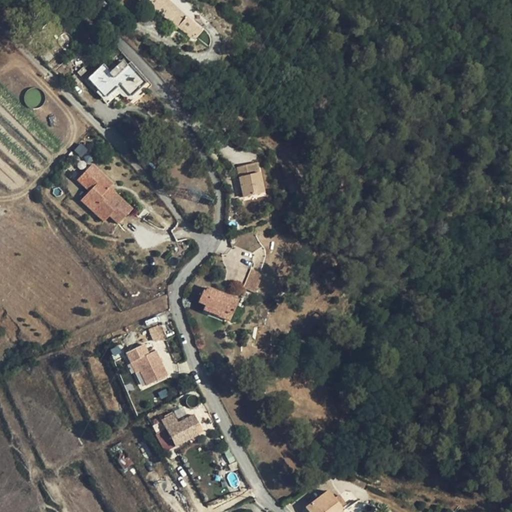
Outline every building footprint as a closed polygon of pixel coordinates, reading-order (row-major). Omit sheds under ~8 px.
[(147,0),(174,27),(185,16),(168,0),(147,0)] [(183,0),(170,0),(191,17),(196,11),(183,0)] [(194,40),(204,29),(186,15),(177,26),(194,40)] [(131,97),(145,84),(149,88),(151,86),(130,63),(125,67),(121,62),(109,73),(102,65),(87,79),(105,98),(106,98),(107,98),(119,86),(129,97),(131,97)] [(119,175),(94,161),(89,169),(96,174),(91,183),(98,187),(95,192),(108,200),(105,206),(119,214),(123,206),(133,212),(143,195),(122,183),(120,186),(114,183),(116,180),(119,175)] [(256,164),(246,166),(249,176),(258,174),(256,164)] [(249,176),(246,166),(237,168),(243,198),(263,194),(258,174),(249,176)] [(96,174),(89,169),(83,179),(91,183),(96,174)] [(108,200),(95,192),(92,198),(105,206),(108,200)] [(262,275),(250,270),(243,288),(254,293),(262,275)] [(238,301),(207,288),(205,292),(203,291),(198,303),(205,305),(203,310),(222,318),(225,311),(233,315),(238,301)] [(230,321),(233,315),(225,311),(222,318),(230,321)] [(177,334),(171,320),(159,325),(165,339),(177,334)] [(148,354),(144,345),(125,353),(131,364),(135,362),(139,371),(146,386),(167,376),(155,351),(148,354)] [(139,371),(135,362),(131,364),(135,373),(139,371)] [(194,396),(191,389),(183,393),(185,398),(192,396),(192,397),(194,396)] [(195,428),(199,426),(194,415),(178,423),(173,415),(152,427),(156,435),(166,430),(169,436),(172,442),(175,447),(198,435),(195,428)] [(133,463),(125,449),(121,444),(120,443),(111,448),(123,470),(133,464),(133,463)] [(319,498),(327,492),(322,484),(314,490),(319,498)] [(342,511),(343,511),(327,492),(319,498),(306,508),(308,511),(342,511)]
